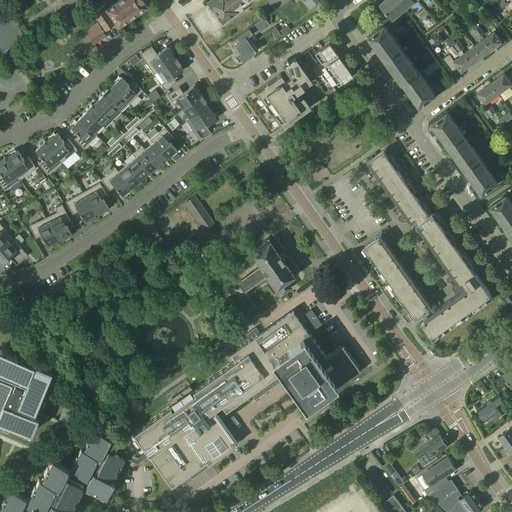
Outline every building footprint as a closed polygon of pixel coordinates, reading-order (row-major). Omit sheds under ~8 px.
[(60,0),(67,10),(84,0),(60,0)] [(147,8),(142,0),(120,0),(107,9),(103,4),(93,11),(105,30),(115,23),(118,27),(147,8)] [(209,0),(207,2),(222,22),(236,12),(243,8),(240,4),(246,0),(209,0)] [(265,0),(273,10),(284,3),(281,0),(265,0)] [(382,0),(381,1),(393,16),(412,0),(382,0)] [(500,6),(498,8),(499,9),(501,9),(506,6),(501,1),(498,4),(500,6)] [(57,22),(68,16),(64,10),(54,17),(57,22)] [(263,17),(249,27),(229,41),(238,53),(253,42),(256,40),(253,35),(259,31),(260,32),(269,25),(263,17)] [(90,38),(102,30),(97,23),(85,31),(90,38)] [(385,24),(369,35),(386,58),(402,47),(385,24)] [(473,30),(476,34),(481,29),(479,25),(473,30)] [(290,30),(287,26),(280,31),(282,35),(290,30)] [(274,27),(270,30),(277,39),(281,36),(274,27)] [(484,33),(481,29),(476,34),(479,38),(484,33)] [(102,30),(90,38),(94,44),(106,36),(102,30)] [(495,31),(485,38),(493,49),(503,41),(495,31)] [(485,38),(475,45),(483,56),(493,49),(485,38)] [(258,48),(253,42),(238,53),(238,54),(236,55),(240,60),(242,59),(258,48)] [(322,62),(335,52),(336,52),(329,42),(314,52),(321,62),(322,62)] [(475,45),(465,53),(473,63),(483,56),(475,45)] [(169,47),(168,48),(166,46),(157,52),(159,54),(158,55),(151,46),(140,54),(154,74),(177,58),(177,57),(175,58),(172,54),(173,53),(169,47)] [(403,82),(420,71),(419,70),(418,70),(402,47),(386,58),(403,82)] [(322,62),(324,65),(331,75),(345,65),(338,55),(335,52),(322,62)] [(455,60),(450,54),(445,58),(453,70),(459,66),(462,71),(473,63),(465,53),(455,60)] [(282,127),(310,106),(298,90),(311,81),(295,57),(283,66),(291,76),(285,80),(280,74),(256,91),(282,127)] [(158,71),(165,81),(161,84),(165,90),(176,82),(173,76),(183,69),(179,64),(181,63),(177,58),(154,74),(158,71)] [(352,74),(345,65),(331,75),(338,85),(352,74)] [(436,94),(420,71),(403,82),(420,105),(436,94)] [(511,82),(505,73),(492,83),(499,93),(511,83),(511,82)] [(128,85),(127,85),(129,83),(121,76),(120,77),(119,76),(113,81),(115,82),(112,86),(129,103),(142,90),(133,81),(128,85)] [(499,93),(492,83),(478,92),(486,103),(499,93)] [(176,98),(183,108),(202,95),(200,96),(197,91),(199,90),(195,84),(183,92),(179,87),(168,95),(172,101),(176,98)] [(102,92),(121,111),(129,103),(112,86),(108,89),(107,87),(102,92)] [(103,94),(95,102),(113,119),(121,111),(102,92),(102,93),(103,94)] [(206,101),(202,95),(183,108),(189,117),(185,120),(207,105),(204,102),(206,101)] [(105,127),(113,119),(95,102),(92,105),(91,104),(86,108),(105,127)] [(491,116),(496,112),(490,104),(485,108),(491,116)] [(210,110),(207,105),(185,120),(199,140),(211,132),(204,123),(205,122),(207,124),(216,118),(214,116),(216,115),(212,109),(210,110)] [(87,110),(79,118),(97,136),(97,135),(94,132),(102,125),(105,128),(105,127),(86,108),(86,109),(87,110)] [(432,122),(449,146),(465,134),(448,111),(432,122)] [(136,116),(131,121),(134,125),(139,119),(136,116)] [(70,125),(79,134),(74,139),(84,149),(97,136),(79,118),(76,121),(75,120),(70,125)] [(128,130),(134,125),(131,121),(125,127),(128,130)] [(170,121),(167,124),(172,130),(175,127),(170,121)] [(176,152),(175,150),(177,149),(170,141),(168,142),(168,141),(173,137),(164,127),(150,139),(166,158),(170,155),(171,156),(176,152)] [(130,133),(133,136),(139,131),(136,128),(130,133)] [(120,130),(114,136),(117,140),(124,134),(120,130)] [(63,143),(62,142),(64,140),(57,132),(55,134),(54,132),(48,137),(49,138),(45,141),(44,140),(62,162),(77,150),(68,139),(63,143)] [(130,133),(124,138),(127,141),(133,136),(130,133)] [(449,146),(466,169),(482,158),(465,134),(449,146)] [(110,146),(117,140),(114,136),(107,142),(110,146)] [(150,139),(153,142),(145,149),(142,146),(141,146),(159,167),(164,162),(163,161),(166,158),(150,139)] [(35,150),(43,159),(38,163),(47,174),(62,162),(44,140),(39,145),(40,146),(35,150)] [(116,151),(122,146),(119,143),(114,148),(116,151)] [(149,173),(157,165),(158,167),(159,167),(141,146),(133,153),(149,173)] [(114,148),(108,154),(110,157),(116,151),(114,148)] [(22,161),(22,160),(24,158),(17,149),(15,151),(14,149),(9,153),(10,155),(5,158),(4,156),(20,179),(36,168),(28,157),(22,161)] [(422,322),(434,338),(494,297),(472,265),(474,264),(465,251),(462,252),(455,243),(458,241),(448,227),(445,229),(438,219),(441,217),(436,210),(432,212),(424,200),(421,202),(414,192),(417,190),(408,177),(405,179),(397,168),(400,166),(391,153),(388,155),(384,150),(371,160),(413,219),(416,217),(462,281),(452,288),(458,297),(422,322)] [(149,173),(133,153),(132,154),(135,157),(127,164),(141,181),(146,177),(145,175),(149,173)] [(0,172),(2,175),(0,176),(0,184),(4,190),(20,179),(4,156),(0,159),(0,172)] [(490,169),(482,158),(466,169),(482,193),(502,178),(494,167),(490,169)] [(127,164),(118,171),(115,168),(131,187),(140,180),(141,181),(127,164)] [(115,168),(106,175),(101,180),(109,190),(115,186),(123,196),(129,191),(128,190),(131,187),(115,168)] [(107,210),(106,209),(108,208),(103,198),(101,199),(100,198),(106,195),(99,182),(83,192),(96,216),(97,216),(96,215),(100,212),(101,214),(107,210)] [(83,192),(71,198),(66,201),(72,214),(78,210),(84,221),(89,218),(90,220),(96,216),(83,192)] [(507,228),(508,229),(511,225),(511,200),(507,193),(491,205),(508,228),(507,228)] [(185,202),(200,224),(204,221),(209,227),(217,222),(196,194),(185,202)] [(70,237),(69,235),(71,234),(67,224),(65,225),(64,224),(70,221),(62,204),(55,207),(57,212),(47,217),(59,242),(58,240),(63,238),(64,240),(70,237)] [(47,217),(35,222),(29,225),(35,238),(41,235),(47,246),(52,244),(53,245),(59,242),(47,217)] [(0,246),(11,237),(0,223),(0,246)] [(158,251),(166,245),(150,223),(142,229),(158,251)] [(414,319),(431,307),(380,235),(363,247),(368,254),(370,253),(378,263),(376,265),(385,278),(387,276),(394,287),(392,288),(402,302),(404,300),(411,310),(409,312),(414,319)] [(27,255),(11,237),(0,246),(0,263),(2,266),(10,259),(8,257),(9,256),(17,264),(27,255)] [(270,238),(268,240),(251,252),(260,265),(238,281),(243,289),(266,273),(272,282),(273,282),(281,293),(282,292),(285,296),(294,290),(291,286),(300,280),(270,238)] [(311,309),(302,316),(312,331),(321,324),(311,309)] [(304,409),(360,369),(342,344),(326,356),(325,356),(328,354),(316,337),(313,340),(298,319),(263,344),(261,342),(233,361),(237,367),(195,397),(195,396),(172,413),(135,440),(170,488),(205,462),(203,459),(204,458),(208,463),(237,442),(215,411),(215,412),(213,410),(221,405),(225,412),(279,374),(304,409)] [(0,349),(0,420),(30,433),(37,416),(32,414),(33,411),(51,370),(34,363),(33,363),(0,349)] [(511,386),(511,367),(503,374),(511,386)] [(480,400),(483,404),(478,408),(481,411),(480,415),(482,418),(486,418),(486,419),(493,414),(495,418),(501,414),(499,410),(500,410),(495,404),(502,399),(498,394),(503,391),(498,383),(492,387),(494,391),(480,400)] [(64,409),(59,419),(69,423),(73,413),(64,409)] [(326,412),(318,418),(330,434),(338,428),(326,412)] [(511,426),(498,436),(505,445),(511,439),(511,426)] [(110,443),(109,443),(108,443),(108,444),(106,448),(104,447),(110,436),(94,428),(90,435),(93,437),(89,443),(87,442),(84,448),(82,446),(77,455),(80,456),(77,462),(75,461),(70,469),(52,459),(48,467),(50,468),(47,474),(45,473),(42,480),(39,478),(35,486),(37,487),(34,493),(32,492),(29,499),(10,489),(6,496),(8,498),(5,504),(3,503),(0,507),(0,511),(71,511),(68,510),(69,508),(71,509),(81,488),(84,490),(85,488),(106,498),(114,482),(111,481),(122,458),(111,453),(114,447),(114,446),(114,445),(113,444),(113,443),(112,443),(111,442),(110,442),(110,443)] [(447,444),(448,442),(446,439),(444,439),(441,435),(415,453),(424,466),(437,456),(435,455),(448,445),(447,444)] [(429,494),(449,480),(446,475),(456,469),(448,457),(418,478),(429,494)] [(389,460),(383,464),(399,486),(405,482),(389,460)] [(445,497),(458,489),(451,479),(449,480),(429,494),(428,494),(438,502),(445,497)] [(400,486),(412,503),(416,500),(404,483),(400,486)] [(445,497),(438,502),(449,511),(448,511),(474,511),(483,506),(472,490),(461,498),(458,494),(460,492),(458,489),(445,497)] [(391,496),(384,502),(392,511),(407,511),(394,494),(391,496)]
